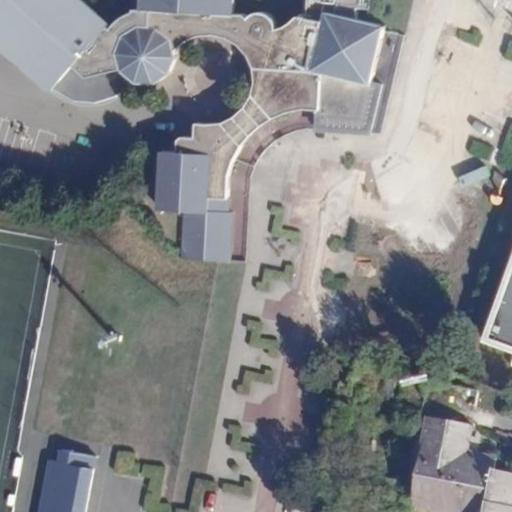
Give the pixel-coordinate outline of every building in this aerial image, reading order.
[(0,0),(0,48),(68,105),(90,79),(104,90),(137,82),(155,83),(170,73),(178,56),(176,51),(186,42),(191,39),(199,36),(209,34),(216,35),(226,37),(233,40),(239,45),(246,51),(250,58),(253,63),(255,70),(257,78),(256,84),(253,93),(251,98),(247,105),(244,109),(237,114),(231,118),(224,121),(214,123),(205,123),(198,123),(196,137),(185,136),(179,140),(178,152),(163,151),(159,210),(186,212),(182,259),(228,263),(231,215),(225,215),(227,198),(229,178),(229,174),(232,165),(234,160),(237,155),(241,147),(244,143),(248,138),(253,133),(259,128),(264,125),(269,122),(275,118),(282,115),(287,112),(294,110),(302,108),(321,109),(319,130),(369,134),(381,85),(371,83),(385,26),(357,19),(358,8),(371,9),(371,0),(308,0),(306,18),(297,16),(294,19),(291,23),(287,25),(283,27),(278,28),(277,25),(276,23),(275,20),(272,17),(270,15),(265,13),(262,12),(257,12),(253,14),(247,17),(244,14),(235,14),(235,0),(135,0),(135,8),(125,37),(80,0),(0,0)] [(511,270),(485,344),(511,353),(511,270)] [(270,383),(271,373),(245,370),(244,379),(270,383)] [(511,511),(511,474),(495,472),(497,457),(468,452),(472,426),(429,418),(411,508),(431,511),(511,511)] [(85,511),(94,469),(49,460),(38,511),(85,511)]
